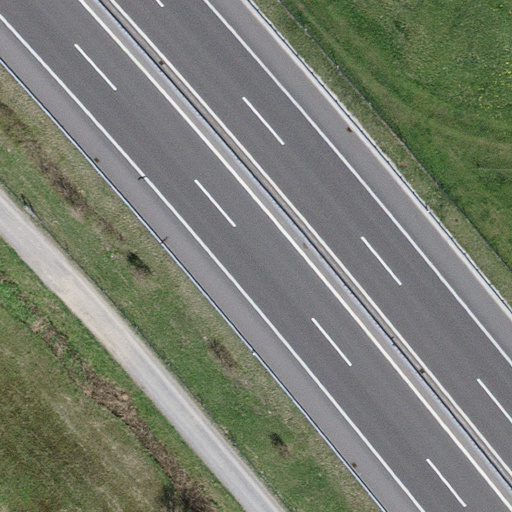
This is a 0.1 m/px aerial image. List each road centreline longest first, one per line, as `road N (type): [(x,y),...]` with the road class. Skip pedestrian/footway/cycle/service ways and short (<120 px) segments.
road 1 (motorway): [(29,0),(208,195),(470,511)]
road 2 (motorway): [(511,421),(151,0)]
road 3 (track): [(266,511),(0,213)]
